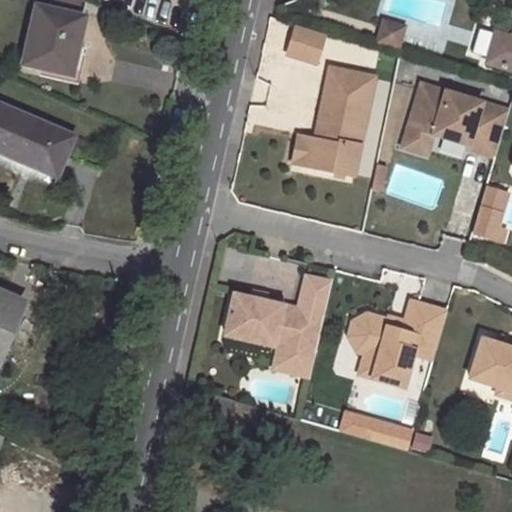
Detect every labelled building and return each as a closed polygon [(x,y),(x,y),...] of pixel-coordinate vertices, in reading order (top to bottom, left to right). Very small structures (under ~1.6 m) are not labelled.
[(53,0),(51,10),(74,16),(77,0),(53,0)] [(23,64),(70,75),(83,18),(74,16),(51,10),(36,7),(23,64)] [(398,49),(404,29),(383,23),(377,43),(398,49)] [(326,35),(297,26),(288,55),(317,64),(326,35)] [(511,36),(511,39),(495,34),(486,63),(511,71),(511,36)] [(374,78),(330,69),(329,74),(355,80),(353,87),(372,90),(374,78)] [(355,80),(329,74),(317,130),(323,131),(320,141),(315,140),(309,167),(353,176),(372,90),(353,87),(355,80)] [(495,158),(509,111),(421,84),(406,133),(410,140),(425,144),(432,141),(434,134),(468,145),(467,149),(495,158)] [(0,154),(27,166),(29,163),(56,174),(63,158),(71,137),(0,106),(0,154)] [(410,140),(406,133),(402,148),(427,156),(432,141),(425,144),(410,140)] [(315,140),(298,136),(292,163),(309,167),(315,140)] [(73,162),(81,142),(71,137),(63,158),(73,162)] [(373,181),(383,183),(386,168),(376,165),(373,181)] [(371,190),(381,193),(383,183),(373,181),(371,190)] [(508,196),(484,189),(471,237),(503,246),(507,230),(499,228),(508,196)] [(297,309),(322,314),(330,282),(305,276),(297,309)] [(0,291),(0,348),(7,332),(10,334),(24,302),(0,291)] [(251,298),(263,301),(264,295),(252,292),(251,298)] [(308,377),(322,314),(297,309),(263,301),(251,298),(232,294),(223,335),(277,347),(298,352),(293,374),(308,377)] [(431,362),(445,313),(409,303),(403,323),(400,333),(385,328),(387,322),(365,315),(351,323),(347,339),(354,353),(363,355),(376,359),(370,380),(402,389),(412,356),(431,362)] [(400,333),(403,323),(388,319),(387,322),(385,328),(400,333)] [(511,349),(481,340),(469,379),(497,388),(511,393),(511,349)] [(277,347),(272,369),(293,374),(298,352),(277,347)] [(376,359),(363,355),(357,376),(370,380),(376,359)] [(511,393),(497,388),(495,396),(511,400),(511,393)] [(210,413),(230,418),(234,403),(214,397),(210,413)] [(346,412),(342,435),(411,449),(416,426),(346,412)] [(423,451),(426,438),(415,435),(412,448),(423,451)]
